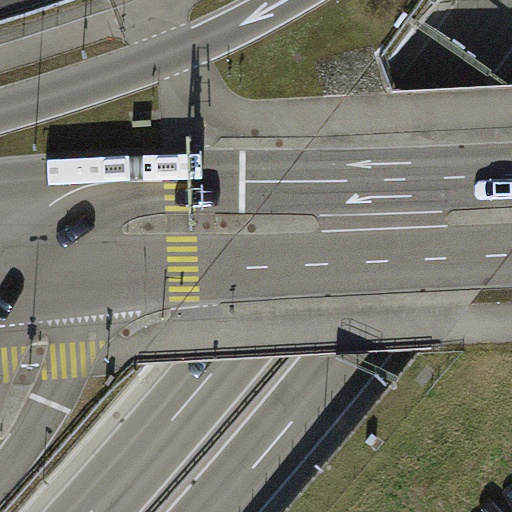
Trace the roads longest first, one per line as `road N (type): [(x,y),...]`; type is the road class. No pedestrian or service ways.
road 1 (motorway): [(500,0),(93,511)]
road 2 (motorway): [(214,511),(511,139)]
road 3 (secondary): [(511,173),(39,186)]
road 4 (secondary): [(41,282),(511,259)]
road 5 (motorway): [(287,0),(171,52),(0,110)]
road 6 (secondary): [(41,282),(33,362),(0,441)]
